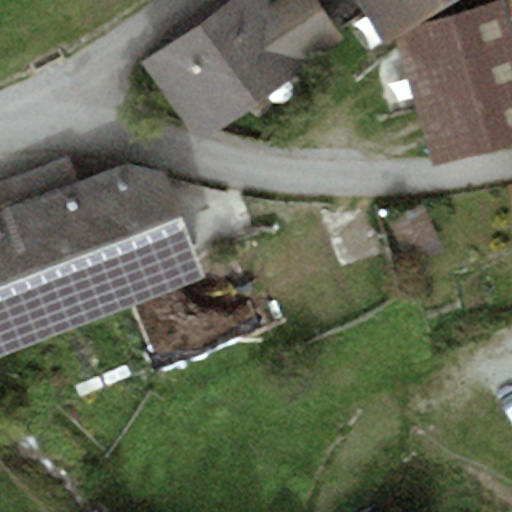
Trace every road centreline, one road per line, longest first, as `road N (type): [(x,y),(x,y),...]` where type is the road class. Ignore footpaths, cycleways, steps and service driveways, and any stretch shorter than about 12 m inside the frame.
road 1 (unclassified): [(4,116),(166,157),(308,181),(511,164)]
road 2 (residential): [(4,116),(177,0)]
